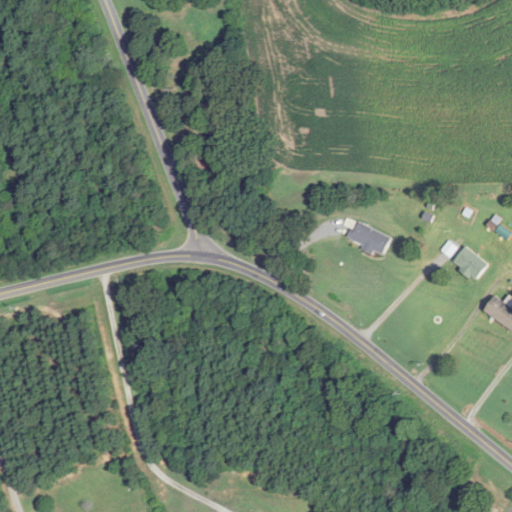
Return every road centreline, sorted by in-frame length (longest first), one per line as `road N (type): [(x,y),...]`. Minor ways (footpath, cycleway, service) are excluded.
road 1 (residential): [(511,463),(337,320),(232,262),(144,259),(0,293)]
road 2 (residential): [(167,156),(105,0)]
